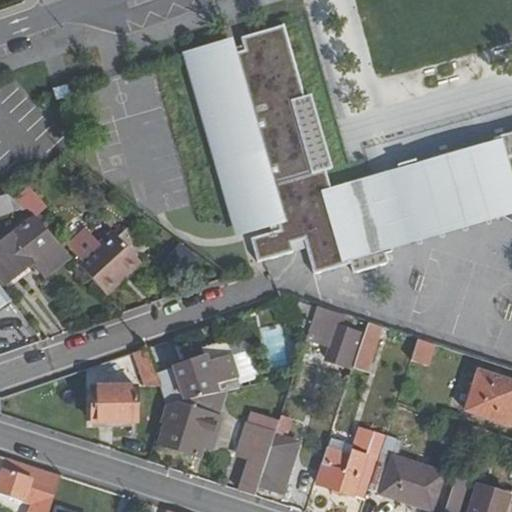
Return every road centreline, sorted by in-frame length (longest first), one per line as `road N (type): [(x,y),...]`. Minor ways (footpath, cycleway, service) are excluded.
road 1 (residential): [(250,511),(0,429)]
road 2 (residential): [(0,375),(237,290)]
